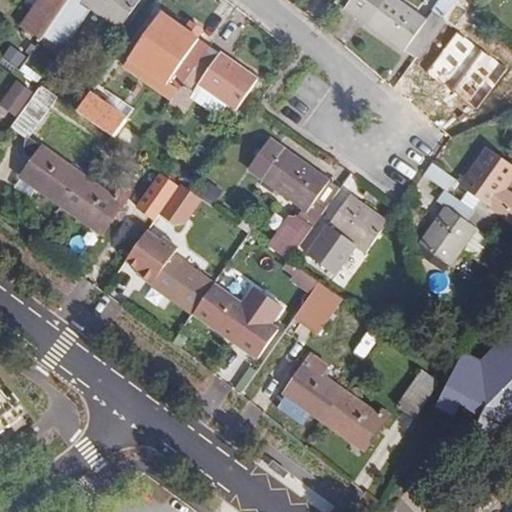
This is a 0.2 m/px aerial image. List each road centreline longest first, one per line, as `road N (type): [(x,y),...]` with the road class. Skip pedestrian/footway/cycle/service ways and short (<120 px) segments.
road 1 (tertiary): [(282,511),(126,395)]
road 2 (residential): [(251,0),(344,67),(366,120)]
road 3 (unclassified): [(126,395),(8,511)]
road 4 (tertiary): [(126,395),(0,305)]
